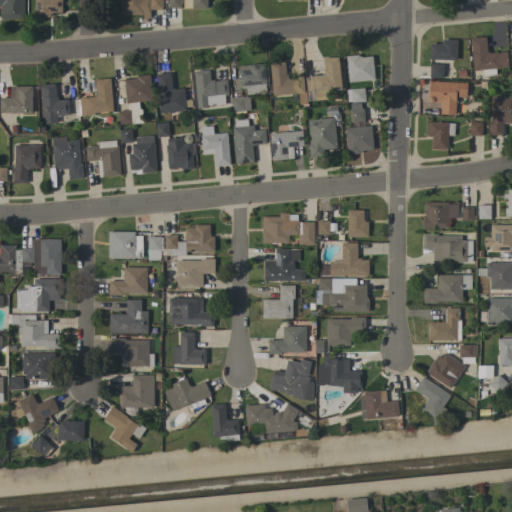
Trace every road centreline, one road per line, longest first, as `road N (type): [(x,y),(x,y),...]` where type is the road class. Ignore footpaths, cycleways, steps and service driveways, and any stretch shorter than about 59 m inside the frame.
road 1 (residential): [(0,215),(511,165)]
road 2 (residential): [(511,10),(0,54)]
road 3 (residential): [(397,357),(401,0)]
road 4 (residential): [(87,393),(86,212)]
road 5 (residential): [(241,378),(241,197)]
